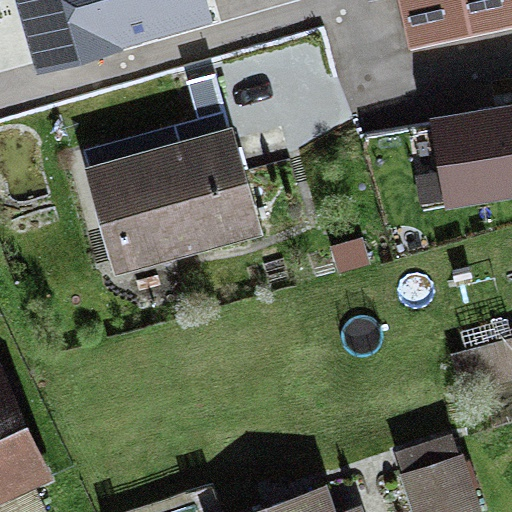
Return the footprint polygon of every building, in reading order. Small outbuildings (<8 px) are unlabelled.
[(210,0),(10,0),(29,69),(215,18),(210,0)] [(511,102),(438,114),(451,193),(511,183),(511,102)] [(179,144),(89,168),(100,207),(112,204),(125,253),(175,240),(177,250),(258,229),(234,138),(181,152),(179,144)] [(511,340),(453,357),(462,390),(511,377),(511,340)] [(0,487),(40,470),(0,380),(0,487)] [(421,442),(397,450),(405,472),(402,473),(415,511),(478,511),(480,511),(460,453),(429,464),(421,442)] [(327,511),(319,488),(249,511),(327,511)]
